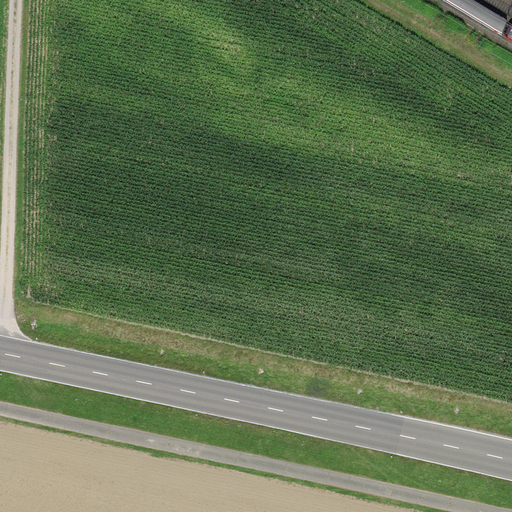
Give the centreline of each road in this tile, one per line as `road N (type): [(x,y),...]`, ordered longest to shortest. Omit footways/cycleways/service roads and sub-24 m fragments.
road 1 (primary): [(0,356),(511,461)]
road 2 (track): [(467,511),(0,413)]
road 3 (track): [(3,357),(14,0)]
